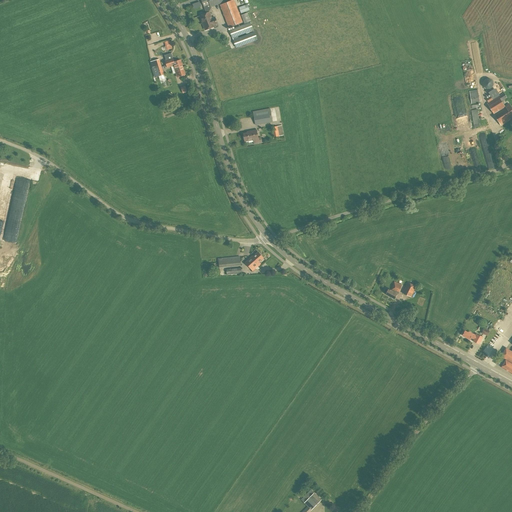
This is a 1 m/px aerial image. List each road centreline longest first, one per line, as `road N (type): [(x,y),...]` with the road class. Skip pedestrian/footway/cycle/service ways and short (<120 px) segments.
road 1 (unclassified): [(269,237),(236,240),(119,213),(39,153),(0,137)]
road 2 (tertiary): [(269,237),(234,183),(199,70),(165,0)]
road 3 (unclassified): [(269,237),(511,162)]
road 4 (tertiary): [(479,365),(315,274),(269,237)]
road 5 (unclassified): [(358,511),(479,365)]
road 6 (unclassified): [(0,451),(140,511)]
